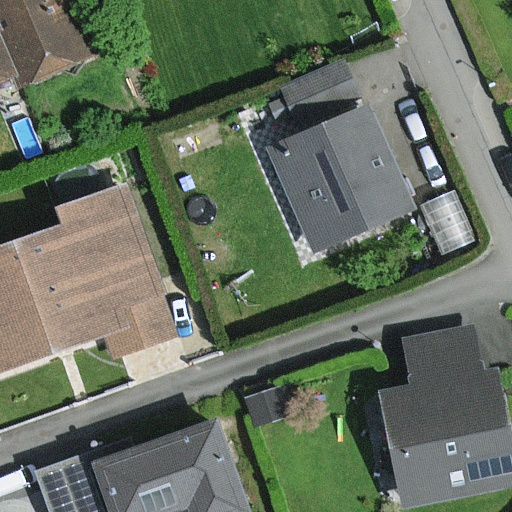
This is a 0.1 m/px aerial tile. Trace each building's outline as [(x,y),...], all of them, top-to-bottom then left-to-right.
[(95,56),(71,0),(0,0),(0,26),(18,69),(24,85),(95,56)] [(0,76),(18,69),(0,26),(0,76)] [(347,63),(285,89),(301,126),(362,100),(347,63)] [(375,110),(271,152),(310,251),(415,210),(375,110)] [(0,366),(105,331),(113,354),(175,333),(126,186),(60,208),(66,226),(0,248),(0,366)] [(414,387),(381,393),(400,501),(511,481),(511,450),(498,370),(487,372),(479,325),(405,338),(414,387)] [(43,480),(54,511),(167,511),(190,504),(193,511),(247,511),(214,419),(92,462),(43,480)]
